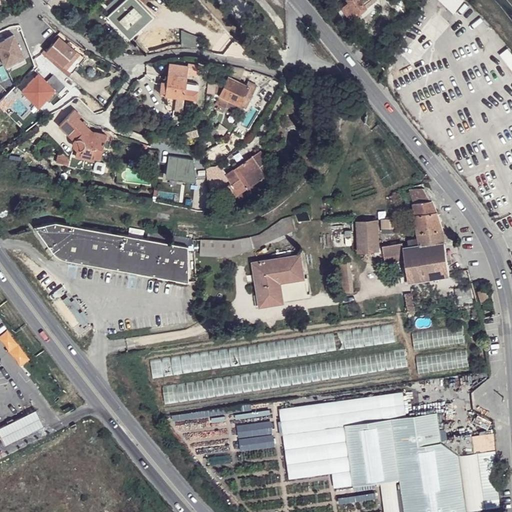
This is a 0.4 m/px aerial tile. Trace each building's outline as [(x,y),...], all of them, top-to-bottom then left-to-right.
[(132,0),(149,17),(128,36),(131,39),(153,17),(136,0),(123,0),(108,15),(110,17),(128,0),(132,0)] [(128,0),(110,17),(128,36),(149,17),(132,0),(128,0)] [(358,13),(360,16),(368,9),(365,7),(371,0),(346,0),(339,7),(350,20),(358,13)] [(463,0),(438,0),(453,14),(465,1),(463,0)] [(352,23),(360,16),(358,13),(350,20),(352,23)] [(185,32),(182,50),(184,49),(195,50),(201,50),(202,40),(185,32)] [(0,54),(0,55),(5,64),(23,55),(13,34),(0,40),(0,54)] [(63,65),(76,49),(59,34),(45,51),(63,65)] [(76,49),(63,65),(66,69),(80,52),(76,49)] [(511,54),(507,49),(500,54),(511,69),(511,54)] [(23,55),(5,64),(8,71),(27,63),(23,55)] [(186,83),(188,74),(200,76),(201,63),(190,62),(180,61),(179,65),(170,64),(168,82),(164,82),(164,84),(162,84),(161,94),(185,97),(185,95),(196,97),(198,84),(186,83)] [(39,74),(22,90),(39,107),(47,99),(49,101),(65,86),(53,75),(47,81),(39,74)] [(247,86),(229,78),(221,96),(245,107),(256,83),(249,80),(247,86)] [(288,113),(306,108),(302,94),(293,94),(283,109),(288,113)] [(217,107),(221,110),(226,102),(223,99),(217,107)] [(277,119),(282,122),(288,113),(283,109),(277,119)] [(96,148),(101,149),(104,133),(95,132),(81,119),(83,117),(76,110),(59,126),(72,138),(72,143),(78,150),(77,157),(93,160),(96,148)] [(281,123),(282,122),(277,119),(271,127),(278,132),(283,125),(281,123)] [(159,129),(158,136),(172,138),(173,131),(159,129)] [(186,139),(197,136),(196,129),(184,133),(186,139)] [(382,141),(368,148),(388,190),(402,183),(382,141)] [(262,149),(253,155),(260,166),(266,162),(270,159),(262,149)] [(57,151),(55,161),(67,164),(68,157),(61,152),(57,151)] [(190,178),(193,158),(169,154),(166,174),(190,178)] [(253,155),(235,167),(248,187),(266,175),(260,166),(253,155)] [(266,162),(260,166),(266,175),(248,187),(252,195),(277,179),(266,162)] [(248,187),(235,167),(226,173),(230,180),(238,193),(248,187)] [(231,198),(238,193),(230,180),(223,184),(231,198)] [(431,199),(425,188),(410,189),(414,201),(431,199)] [(419,243),(446,239),(444,226),(431,199),(414,201),(418,236),(419,243)] [(254,246),(255,249),(296,225),(288,214),(263,233),(253,236),(254,246)] [(399,225),(398,216),(382,218),(383,227),(399,225)] [(379,248),(377,219),(358,220),(359,250),(379,248)] [(190,283),(190,248),(58,222),(36,225),(55,251),(64,259),(190,283)] [(253,236),(243,238),(244,250),(251,250),(255,249),(254,246),(253,236)] [(409,244),(419,243),(418,236),(407,237),(409,244)] [(232,241),(202,240),(202,254),(232,252),(244,250),(243,238),(234,239),(232,241)] [(450,275),(446,239),(419,243),(409,244),(407,245),(403,245),(404,251),(408,280),(450,275)] [(385,254),(404,251),(403,245),(402,242),(383,244),(385,254)] [(282,291),(283,298),(308,294),(302,252),(253,261),(259,294),(282,291)] [(340,292),(351,290),(347,260),(336,262),(340,292)] [(472,302),(471,287),(456,288),(457,303),(472,302)] [(478,289),(481,301),(488,299),(485,288),(478,289)] [(260,302),(283,298),(282,291),(259,294),(260,302)] [(405,292),(408,313),(414,312),(412,291),(405,292)] [(308,294),(283,298),(260,302),(255,309),(284,304),(284,303),(308,298),(308,294)] [(394,324),(150,360),(153,380),(397,344),(394,324)] [(461,325),(411,332),(413,351),(464,344),(461,325)] [(405,348),(162,386),(165,407),(408,369),(405,348)] [(415,356),(418,376),(469,367),(466,348),(415,356)] [(283,429),(346,421),(407,413),(403,389),(280,406),(283,429)] [(0,425),(0,435),(4,443),(45,424),(37,408),(0,425)] [(407,413),(346,421),(349,437),(351,452),(353,467),(355,483),(401,477),(405,511),(465,511),(465,509),(459,453),(473,451),(471,434),(441,439),(438,410),(407,413)] [(349,437),(346,421),(283,429),(285,446),(349,437)] [(271,422),(237,425),(238,439),(272,436),(271,422)] [(287,460),(351,452),(349,437),(285,446),(287,460)] [(477,451),(485,506),(499,504),(494,448),(477,451)] [(477,451),(473,451),(459,453),(465,509),(485,506),(477,451)] [(333,470),(353,467),(351,452),(287,460),(289,475),(333,470)] [(335,485),(355,483),(353,467),(333,470),(335,485)]
